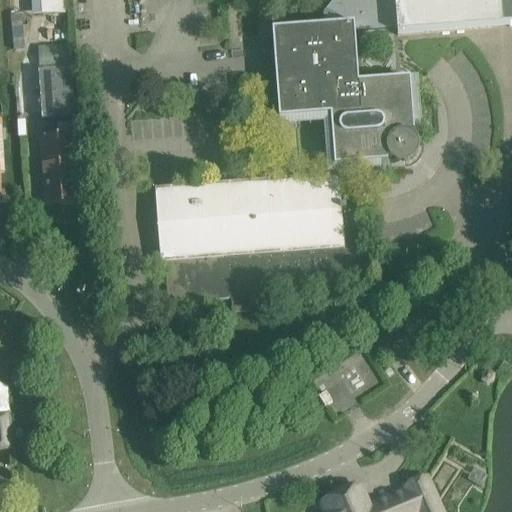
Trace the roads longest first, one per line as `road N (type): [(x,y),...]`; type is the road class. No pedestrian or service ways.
road 1 (tertiary): [(146,511),(237,494),(326,461),(396,420),(511,295)]
road 2 (unknown): [(94,389),(117,340),(125,205),(120,109)]
road 3 (unclassified): [(112,511),(94,389),(76,346),(32,286),(0,265)]
road 4 (unknown): [(120,109),(158,68),(176,0)]
